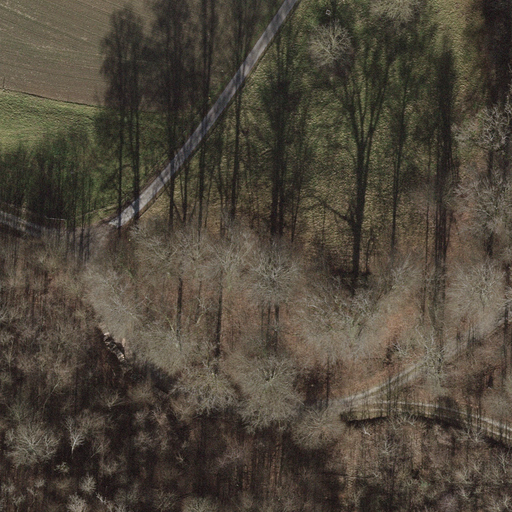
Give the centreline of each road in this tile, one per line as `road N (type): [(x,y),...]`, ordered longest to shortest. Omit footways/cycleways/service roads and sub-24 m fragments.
road 1 (track): [(511,438),(444,410),(213,411),(149,381),(101,310),(91,248)]
road 2 (track): [(91,248),(188,152),(287,0)]
road 3 (track): [(511,309),(354,407)]
